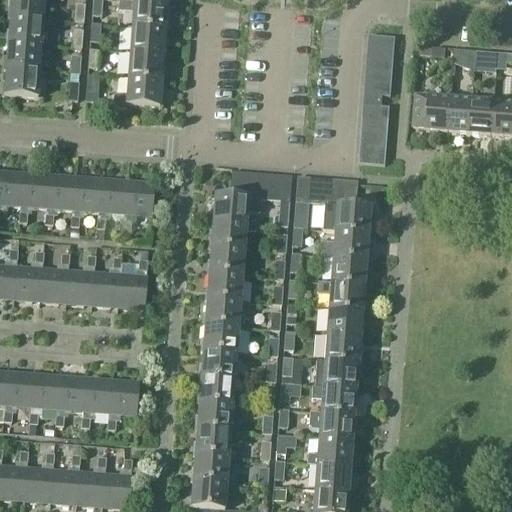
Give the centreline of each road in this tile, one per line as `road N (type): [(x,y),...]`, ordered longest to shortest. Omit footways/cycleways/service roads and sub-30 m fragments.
road 1 (residential): [(199,151),(335,162),(346,147),(355,10),(410,7)]
road 2 (residential): [(199,151),(0,138)]
